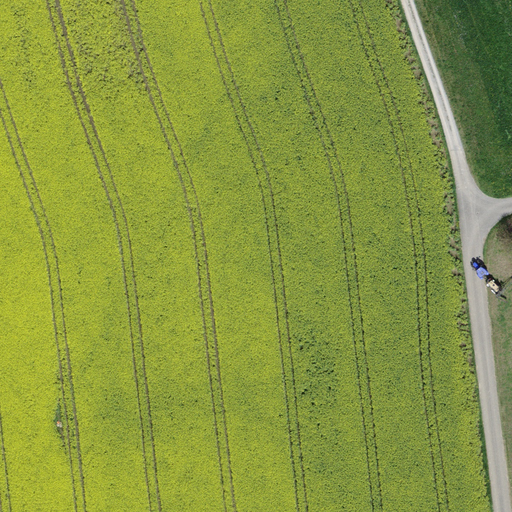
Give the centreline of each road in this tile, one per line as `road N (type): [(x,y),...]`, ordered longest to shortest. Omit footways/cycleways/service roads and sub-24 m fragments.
road 1 (unclassified): [(469,215),(504,511)]
road 2 (track): [(457,151),(407,0)]
